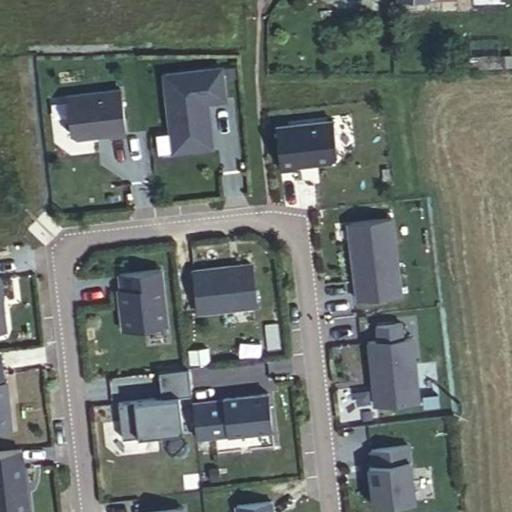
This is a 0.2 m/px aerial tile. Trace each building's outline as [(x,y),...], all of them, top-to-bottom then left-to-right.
[(222,60),(161,65),(168,148),(213,144),(208,99),(226,97),(222,60)] [(66,133),(123,132),(123,85),(65,86),(66,133)] [(331,112),(270,118),(275,164),(336,158),(331,112)] [(391,209),(343,215),(353,293),(401,287),(391,209)] [(190,307),(254,306),(253,259),(189,260),(190,307)] [(164,262),(116,262),(116,320),(164,320),(164,262)] [(400,331),(399,316),(362,318),(368,401),(418,398),(413,330),(400,331)] [(0,424),(11,423),(2,341),(0,341),(0,424)] [(158,390),(116,393),(119,428),(181,423),(178,390),(189,389),(187,362),(156,365),(158,390)] [(190,430),(270,429),(269,389),(190,390),(190,430)] [(21,440),(0,442),(0,511),(30,511),(31,511),(21,440)] [(368,503),(412,502),(410,440),(366,442),(368,503)] [(237,511),(278,511),(278,494),(237,495),(237,511)] [(184,511),(184,500),(140,503),(140,511),(184,511)]
